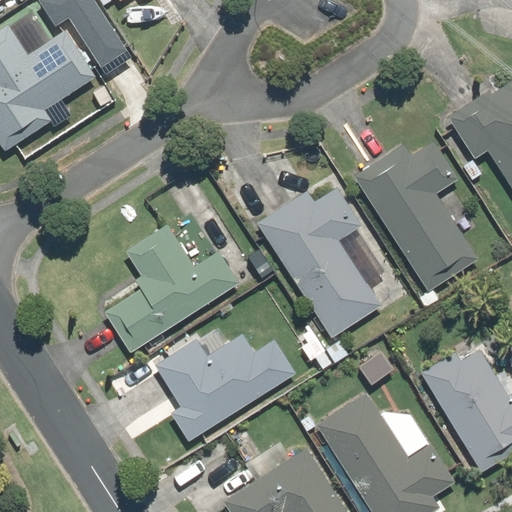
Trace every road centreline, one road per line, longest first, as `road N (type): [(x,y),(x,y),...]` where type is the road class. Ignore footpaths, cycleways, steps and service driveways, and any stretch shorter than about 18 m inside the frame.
road 1 (residential): [(0,220),(190,102)]
road 2 (residential): [(0,332),(118,511)]
road 3 (residential): [(400,0),(401,18),(379,47),(294,100),(275,101)]
road 4 (residential): [(190,102),(247,14),(269,0)]
